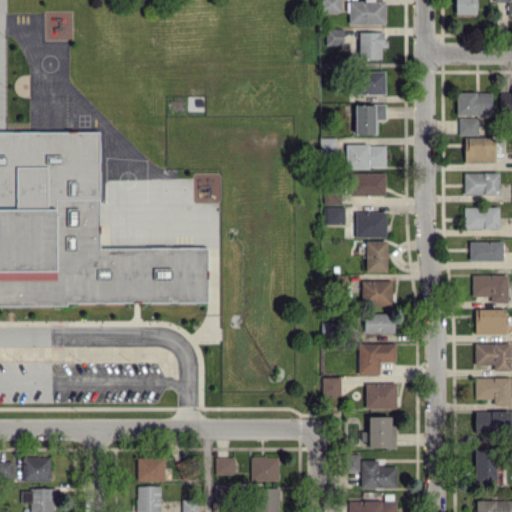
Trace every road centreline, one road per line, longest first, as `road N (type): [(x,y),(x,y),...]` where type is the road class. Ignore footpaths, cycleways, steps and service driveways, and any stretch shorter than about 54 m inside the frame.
road 1 (residential): [(422,0),(433,511)]
road 2 (residential): [(0,426),(317,426)]
